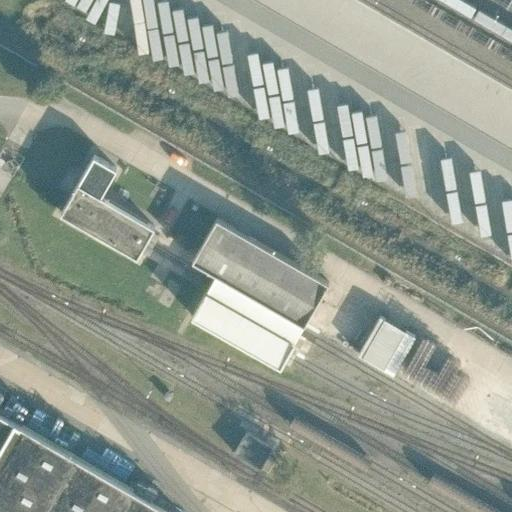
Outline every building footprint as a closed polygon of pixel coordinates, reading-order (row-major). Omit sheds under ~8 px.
[(217,55),(227,97),(353,171),(363,169),(361,161),(366,159),(350,150),(348,140),(354,129),(346,131),(343,119),(348,118),(340,113),(337,118),(325,121),(321,104),(324,100),(318,97),(313,73),(300,76),(297,59),(279,63),(256,50),(257,58),(225,38),(224,33),(207,37),(202,46),(217,55)] [(97,182),(112,157),(90,144),(75,169),(97,182)] [(45,187),(60,161),(36,147),(21,174),(45,187)] [(145,225),(68,182),(50,213),(127,256),(145,225)] [(329,286),(225,224),(202,262),(224,275),(198,319),(281,368),(288,356),(302,332),(329,286)] [(418,330),(381,309),(358,351),(394,372),(418,330)] [(0,456),(23,414),(0,400),(0,456)] [(190,511),(23,414),(0,456),(0,511),(190,511)] [(273,447),(248,431),(236,450),(261,465),(273,447)]
